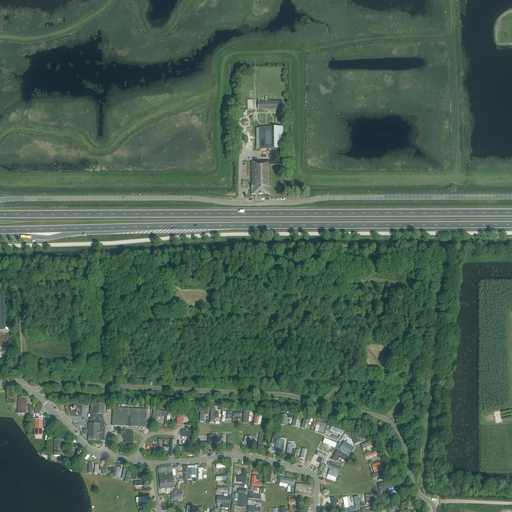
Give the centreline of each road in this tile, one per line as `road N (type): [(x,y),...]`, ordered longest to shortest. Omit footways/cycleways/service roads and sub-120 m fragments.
road 1 (trunk): [(0,229),(511,225)]
road 2 (unclassified): [(0,200),(511,197)]
road 3 (trunk): [(511,212),(0,214)]
